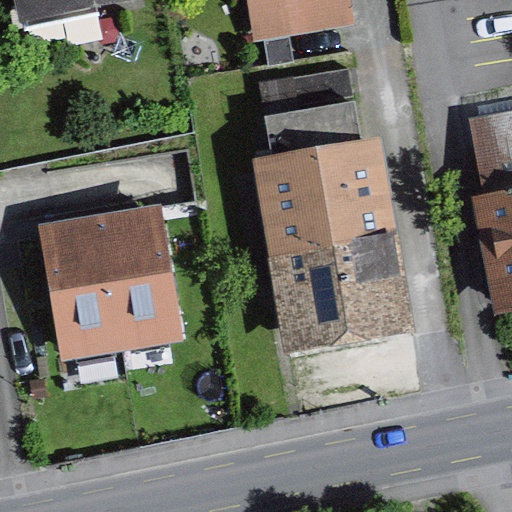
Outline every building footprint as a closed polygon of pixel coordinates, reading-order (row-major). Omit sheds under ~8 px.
[(12,0),(17,24),(126,3),(125,0),(12,0)] [(361,23),(357,0),(245,0),(253,41),(361,23)] [(349,74),(265,89),(271,125),(356,110),(349,74)] [(377,150),(248,172),(281,364),(410,342),(377,150)] [(511,204),(476,213),(500,329),(511,326),(511,204)] [(160,217),(105,225),(126,353),(180,344),(160,217)] [(61,363),(126,353),(105,225),(40,236),(61,363)]
